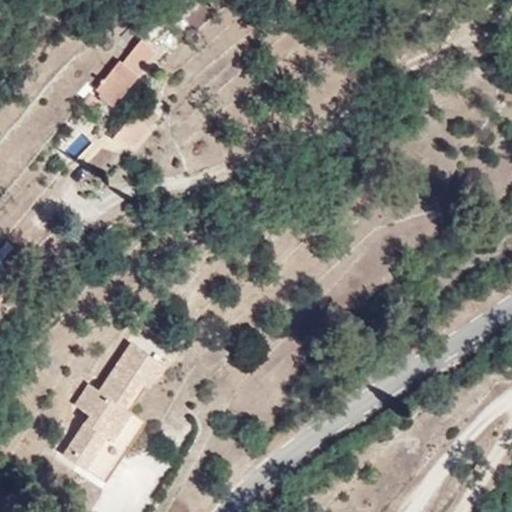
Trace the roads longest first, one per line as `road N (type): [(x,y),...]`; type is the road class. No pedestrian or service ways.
road 1 (tertiary): [(232,511),(300,447),(511,304)]
road 2 (unknown): [(511,407),(414,511)]
